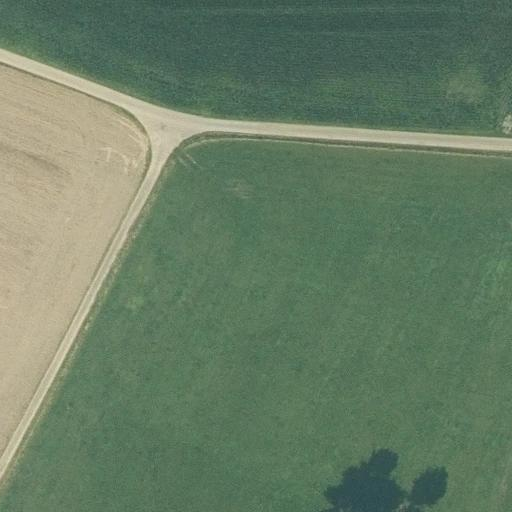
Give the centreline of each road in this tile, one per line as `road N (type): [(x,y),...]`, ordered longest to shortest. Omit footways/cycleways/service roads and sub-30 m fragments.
road 1 (unclassified): [(511,144),(217,128),(0,57)]
road 2 (track): [(177,119),(0,468)]
